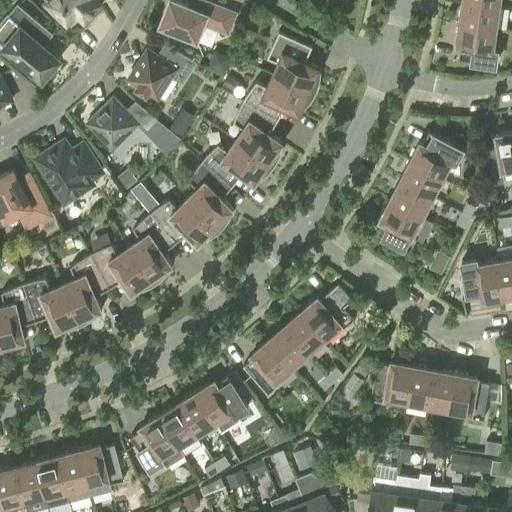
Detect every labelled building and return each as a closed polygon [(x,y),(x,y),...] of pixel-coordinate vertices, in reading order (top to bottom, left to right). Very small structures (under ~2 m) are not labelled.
[(96,0),(47,0),(56,8),(54,11),(66,23),(76,13),(84,21),(100,3),(96,0)] [(197,39),(203,23),(227,32),(235,13),(203,0),(201,0),(198,8),(176,0),(169,0),(159,24),(197,39)] [(459,22),(496,28),(499,6),(463,1),(459,22)] [(8,16),(0,25),(0,43),(2,45),(2,46),(42,79),(47,74),(51,74),(54,73),(56,70),(57,67),(56,63),(60,58),(36,38),(45,27),(17,3),(7,15),(8,16)] [(498,49),(493,48),(496,28),(459,22),(456,45),(460,45),(458,59),(496,64),(498,49)] [(246,28),(243,36),(252,40),(255,31),(246,28)] [(319,67),(305,60),(312,45),(279,30),(267,56),(278,61),(272,73),(309,90),(315,92),(318,85),(320,73),(317,72),(319,67)] [(196,60),(164,43),(157,54),(147,48),(129,77),(158,96),(171,74),(182,82),(196,60)] [(0,105),(12,99),(0,74),(0,73),(0,105)] [(311,101),(315,92),(309,90),(272,73),(267,85),(256,80),(243,100),(277,119),(285,106),(299,112),(301,108),(304,109),(311,101)] [(238,83),(227,76),(222,84),(234,91),(238,83)] [(112,148),(139,122),(126,109),(113,96),(87,122),(112,148)] [(270,133),(277,119),(243,100),(233,121),(243,128),(235,138),(268,161),(273,165),(277,158),(281,147),(279,145),(282,141),(270,133)] [(159,120),(153,115),(142,126),(147,131),(159,120)] [(170,126),(182,134),(188,124),(176,117),(170,126)] [(479,119),(451,119),(451,133),(479,133),(479,119)] [(409,160),(442,177),(452,159),(456,161),(463,148),(429,130),(423,142),(420,140),(409,160)] [(511,131),(496,134),(498,149),(488,151),(495,183),(504,181),(502,169),(511,167),(511,131)] [(273,165),(268,161),(235,138),(228,150),(218,143),(202,160),(232,185),(241,173),(254,182),(258,176),(260,178),(267,172),(273,165)] [(83,142),(66,153),(59,143),(36,158),(64,202),(88,186),(85,182),(102,171),(83,142)] [(222,197),(232,185),(202,160),(188,179),(196,187),(187,197),(215,225),(219,229),(224,222),(230,212),(229,211),(233,207),(222,197)] [(399,179),(432,196),(442,177),(409,160),(399,179)] [(125,165),(115,174),(126,187),(136,178),(125,165)] [(38,214),(40,218),(50,213),(29,173),(18,179),(13,169),(0,175),(0,208),(5,218),(19,211),(25,221),(38,214)] [(137,179),(128,188),(143,204),(153,195),(137,179)] [(389,199),(422,215),(432,196),(399,179),(389,199)] [(215,225),(187,197),(177,206),(169,197),(150,211),(174,243),(187,231),(198,242),(201,238),(203,240),(211,235),(219,229),(215,225)] [(432,223),(421,217),(422,215),(389,199),(379,219),(382,220),(376,232),(410,249),(416,238),(422,241),(432,223)] [(467,201),(461,212),(470,217),(476,205),(467,201)] [(163,251),(174,243),(150,211),(133,227),(139,237),(129,245),(151,278),(154,282),(161,277),(169,268),(168,266),(172,263),(163,251)] [(465,227),(470,217),(461,212),(456,223),(465,227)] [(501,226),(511,225),(511,216),(511,215),(500,216),(501,226)] [(151,278),(129,245),(118,252),(111,242),(90,252),(109,287),(122,279),(131,292),(136,288),(137,290),(145,287),(154,282),(151,278)] [(442,267),(448,255),(440,251),(435,253),(430,263),(432,268),(440,272),(442,267)] [(109,287),(90,252),(70,265),(75,277),(63,282),(79,318),(81,323),(89,319),(98,312),(97,310),(102,308),(95,294),(109,287)] [(511,256),(497,259),(504,295),(511,293),(511,256)] [(504,295),(497,259),(477,262),(476,258),(461,260),(468,298),(481,295),(481,299),(504,295)] [(79,318),(63,282),(51,287),(46,276),(23,282),(36,319),(50,314),(56,328),(61,326),(62,328),(72,327),(81,323),(79,318)] [(36,319),(23,282),(1,291),(4,303),(0,303),(0,343),(0,345),(2,350),(10,348),(20,342),(20,340),(24,339),(21,324),(36,319)] [(338,282),(330,289),(320,297),(317,295),(300,310),(324,337),(340,324),(343,327),(354,318),(343,304),(351,297),(338,282)] [(284,324),(308,351),(324,337),(300,310),(284,324)] [(267,338),(292,366),(308,351),(284,324),(267,338)] [(279,383),(276,379),(292,366),(267,338),(250,353),(253,355),(243,364),(268,393),(279,383)] [(355,367),(365,373),(371,364),(361,357),(355,367)] [(385,401),(386,396),(406,400),(413,363),(391,359),(390,363),(377,360),(370,398),(385,401)] [(428,403),(434,367),(413,363),(406,400),(428,403)] [(336,365),(327,373),(333,381),(343,373),(336,365)] [(449,407),(455,371),(434,367),(428,403),(449,407)] [(227,374),(233,384),(235,383),(242,394),(250,389),(243,381),(244,380),(235,369),(227,374)] [(503,399),(503,384),(490,382),(490,381),(477,379),(478,375),(455,371),(449,407),(469,411),(469,416),(483,418),(487,396),(503,399)] [(325,388),(333,381),(327,373),(318,381),(325,388)] [(214,378),(195,390),(215,421),(221,431),(240,419),(236,413),(248,406),(233,384),(227,374),(216,381),(214,378)] [(215,421),(195,390),(177,401),(196,433),(215,421)] [(196,433),(177,401),(159,413),(178,444),(196,433)] [(177,445),(178,444),(159,413),(140,425),(141,428),(130,435),(150,467),(162,460),(165,466),(184,455),(177,445)] [(409,443),(420,444),(422,434),(410,432),(409,443)] [(434,435),(422,434),(420,444),(433,445),(434,435)] [(100,442),(78,448),(90,495),(111,489),(109,482),(123,479),(113,442),(100,445),(100,442)] [(293,451),(300,469),(318,461),(311,444),(293,451)] [(401,447),(400,459),(409,460),(410,448),(401,447)] [(57,453),(69,500),(90,495),(78,448),(57,453)] [(287,457),(284,449),(273,453),(279,467),(289,462),(287,457)] [(451,468),(466,470),(468,454),(453,452),(451,468)] [(36,459),(48,506),(69,500),(57,453),(36,459)] [(224,454),(214,461),(219,469),(230,462),(224,454)] [(480,469),(482,455),(473,454),(471,468),(480,469)] [(248,463),(251,472),(266,467),(262,457),(248,463)] [(493,458),(491,471),(504,472),(506,460),(493,458)] [(48,506),(36,459),(15,464),(24,500),(28,511),(48,506)] [(209,476),(219,469),(214,461),(204,467),(209,476)] [(24,500),(15,464),(0,467),(0,491),(4,505),(24,500)] [(233,485),(245,480),(240,468),(227,473),(233,485)] [(396,478),(391,511),(414,511),(420,471),(419,476),(397,473),(396,478)] [(420,471),(414,511),(437,511),(440,498),(441,485),(440,485),(440,486),(429,485),(431,473),(420,471)] [(299,487),(299,488),(309,511),(334,511),(330,502),(342,498),(332,474),(320,479),(309,473),(296,478),(299,487)] [(391,511),(396,478),(373,475),(373,476),(361,474),(357,499),(369,501),(367,511),(391,511)] [(221,476),(201,486),(204,493),(225,485),(221,476)] [(440,498),(437,511),(460,511),(465,484),(453,483),(451,500),(440,498)] [(483,511),(485,505),(473,503),(476,486),(465,484),(460,511),(483,511)] [(309,511),(299,488),(287,493),(278,496),(284,511),(309,511)] [(485,505),(483,511),(511,511),(511,490),(509,490),(507,508),(485,505)] [(188,507),(198,503),(193,491),(184,494),(188,507)] [(270,500),(275,511),(272,511),(284,511),(278,496),(270,500)]
